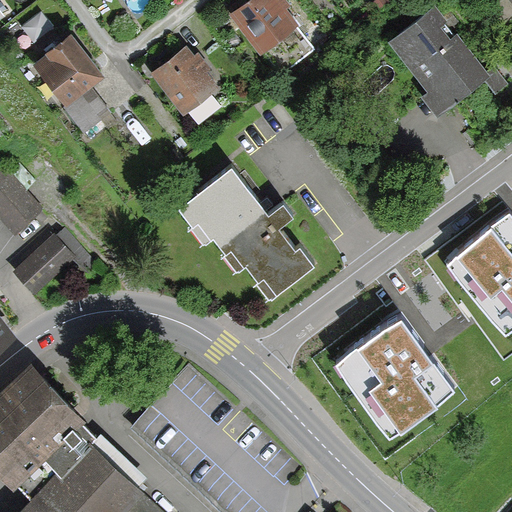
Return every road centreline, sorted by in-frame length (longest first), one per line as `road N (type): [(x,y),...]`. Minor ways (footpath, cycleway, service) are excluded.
road 1 (residential): [(253,375),(375,264),(511,162)]
road 2 (tertiary): [(0,365),(53,325),(116,308),(192,327),(253,375)]
road 3 (tertiary): [(253,375),(395,511)]
